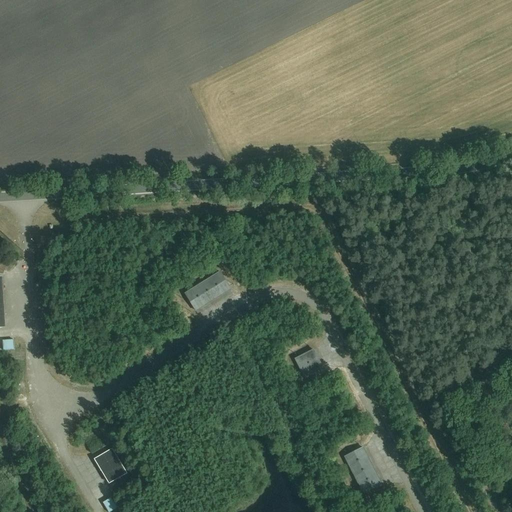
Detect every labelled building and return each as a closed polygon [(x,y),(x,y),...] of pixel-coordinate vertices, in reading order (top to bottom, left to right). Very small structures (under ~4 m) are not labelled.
[(195,312),(231,290),(219,271),(184,293),(195,312)] [(303,378),(323,368),(314,349),(294,359),(303,378)] [(363,494),(382,484),(363,447),(343,457),(363,494)] [(108,484),(127,473),(112,449),(94,459),(108,484)] [(108,510),(117,505),(112,497),(103,502),(108,510)]
